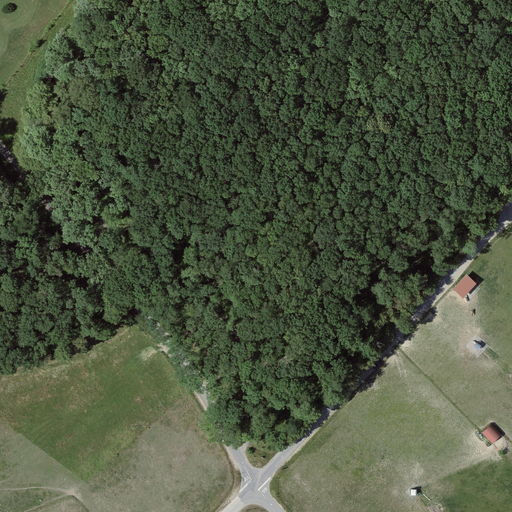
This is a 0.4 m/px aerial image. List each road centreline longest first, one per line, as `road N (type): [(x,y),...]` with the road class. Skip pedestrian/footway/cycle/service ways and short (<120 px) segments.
road 1 (unclassified): [(0,144),(173,347),(255,485)]
road 2 (unclassified): [(511,206),(255,485)]
